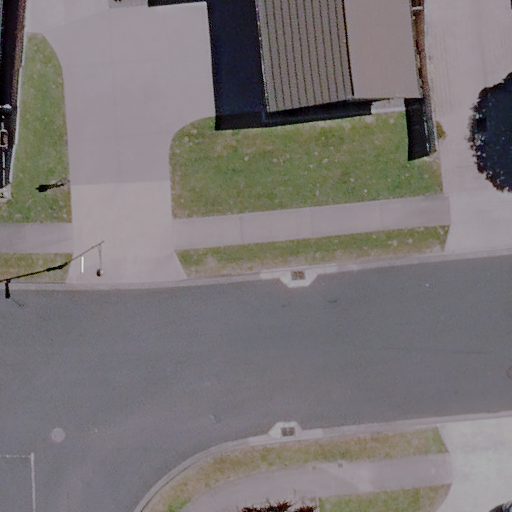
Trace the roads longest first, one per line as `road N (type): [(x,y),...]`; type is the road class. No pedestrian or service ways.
road 1 (residential): [(29,374),(511,329)]
road 2 (residential): [(29,374),(29,511)]
